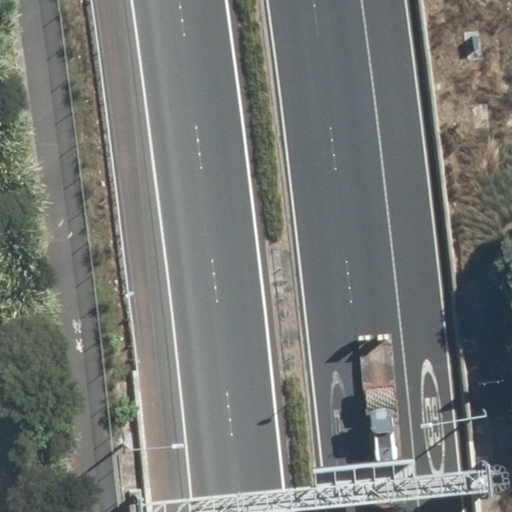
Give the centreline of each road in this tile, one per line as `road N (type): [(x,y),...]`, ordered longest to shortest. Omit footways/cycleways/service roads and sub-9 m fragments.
road 1 (motorway): [(218,511),(158,0)]
road 2 (motorway): [(331,0),(383,511)]
